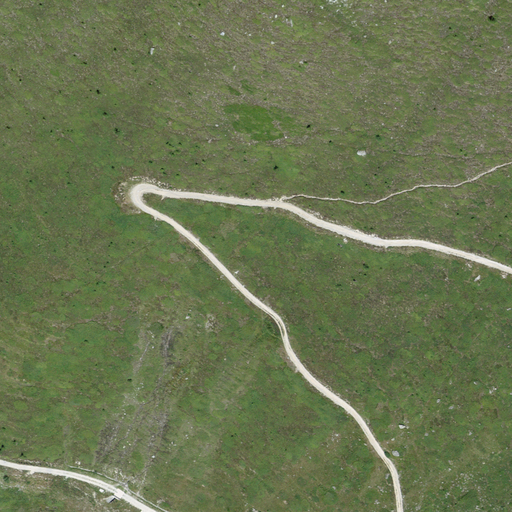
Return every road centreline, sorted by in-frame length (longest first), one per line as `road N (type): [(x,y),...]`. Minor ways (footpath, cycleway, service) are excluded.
road 1 (track): [(400,511),(391,466),(356,415),(298,364),(273,314),(136,194),(147,188),(285,205),(371,240),(425,244),(511,270)]
road 2 (track): [(151,511),(98,481),(0,460)]
